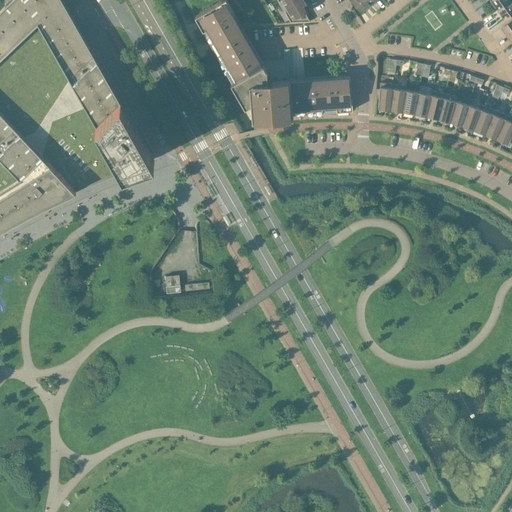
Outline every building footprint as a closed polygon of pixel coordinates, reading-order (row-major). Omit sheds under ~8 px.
[(152,156),(74,20),(67,8),(64,2),(62,0),(9,0),(0,9),(0,224),(10,219),(24,211),(38,204),(53,196),(68,189),(82,183),(97,176),(112,170),(128,164),(134,162),(146,158),(152,156)] [(267,67),(265,68),(226,0),(222,0),(195,16),(197,20),(196,21),(245,106),(251,103),(252,119),(257,119),(257,121),(288,119),(288,116),(293,116),(300,115),(307,115),(321,115),(335,114),(349,114),(349,110),(353,110),(350,74),(285,79),(268,81),(267,68),(267,67)] [(280,0),(279,1),(284,11),(290,20),(290,22),(300,21),(310,21),(310,20),(305,11),(309,9),(304,0),(280,0)] [(371,4),(367,0),(352,0),(362,12),(371,4)] [(490,0),(497,9),(509,0),(490,0)] [(511,0),(509,0),(497,9),(504,18),(511,12),(511,0)] [(508,36),(511,32),(511,19),(501,27),(508,36)] [(395,71),(396,64),(396,59),(389,58),(388,70),(395,71)] [(428,77),(431,65),(424,63),(423,68),(421,75),(428,77)] [(380,82),(379,88),(376,88),(375,97),(379,97),(378,106),(390,108),(393,83),(387,83),(380,82)] [(406,89),(407,85),(399,84),(393,83),(390,108),(396,108),(402,109),(406,89)] [(498,98),(501,91),(503,86),(496,84),(492,95),(498,98)] [(414,111),(418,91),(413,91),(406,89),(402,109),(411,111),(414,111)] [(438,117),(444,93),(439,92),(431,90),(431,94),(426,114),(433,115),(438,117)] [(431,94),(427,93),(418,91),(414,111),(420,113),(426,114),(431,94)] [(456,101),(457,97),(452,95),(444,93),(438,117),(444,118),(450,120),(456,100),(456,101)] [(462,124),(468,104),(463,103),(456,101),(456,100),(450,120),(457,122),(462,124)] [(480,108),(472,106),(468,104),(462,124),(467,125),(473,127),(480,108)] [(485,132),(494,109),(487,107),(481,104),(480,108),(473,127),(480,130),(485,132)] [(496,136),(506,114),(500,112),(494,109),(485,132),(491,134),(496,136)] [(511,142),(511,116),(506,114),(496,136),(502,139),(507,142),(508,141),(511,142)] [(179,274),(165,276),(167,293),(181,291),(179,274)] [(209,282),(185,284),(185,291),(210,288),(209,282)]
